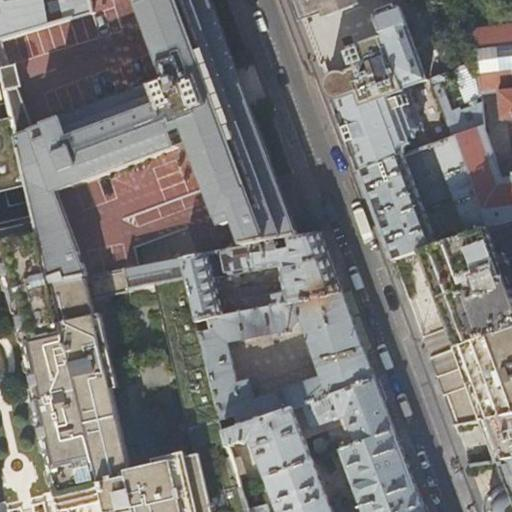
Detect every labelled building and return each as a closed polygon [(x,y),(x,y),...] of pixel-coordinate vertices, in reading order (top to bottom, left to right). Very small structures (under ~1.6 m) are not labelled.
[(60,0),(66,20),(93,11),(90,0),(0,0),(0,39),(52,24),(46,0),(18,0),(5,3),(4,0),(60,0)] [(138,0),(141,6),(142,5),(169,92),(21,148),(30,185),(37,215),(53,285),(87,278),(57,192),(177,145),(172,132),(185,127),(223,224),(236,220),(246,247),(299,237),(285,201),(251,107),(211,0),(138,0)] [(296,0),(304,19),(332,9),(331,5),(343,0),(349,0),(351,2),(355,0),(296,0)] [(454,137),(432,78),(455,70),(432,6),(429,0),(423,0),(379,17),(382,23),(391,27),(393,34),(386,36),(370,42),(377,62),(358,69),(327,80),(346,129),(361,172),(454,137)] [(393,34),(391,27),(382,23),(386,36),(393,34)] [(511,24),(474,29),(478,62),(481,94),(499,92),(502,121),(511,119),(511,178),(503,180),(484,126),(459,136),(490,228),(511,220),(511,24)] [(377,62),(370,42),(351,49),(358,69),(377,62)] [(481,94),(478,62),(455,70),(464,95),(464,97),(463,99),(459,101),(462,108),(482,100),(481,94)] [(464,95),(455,70),(432,78),(454,137),(459,136),(484,126),(482,100),(462,108),(459,101),(463,99),(464,97),(464,95)] [(0,192),(30,185),(21,148),(14,117),(0,120),(0,192)] [(454,137),(361,172),(378,216),(394,260),(422,251),(438,245),(427,215),(433,213),(431,206),(455,197),(469,235),(490,228),(459,136),(454,137)] [(511,220),(490,228),(469,235),(457,239),(449,241),(438,245),(422,251),(438,293),(459,348),(511,329),(511,292),(511,293),(511,292),(511,269),(508,260),(511,258),(511,220)] [(447,234),(449,241),(457,239),(455,232),(447,234)] [(199,321),(344,292),(331,257),(322,233),(299,237),(246,247),(184,259),(188,276),(199,321)] [(128,270),(127,271),(130,289),(157,283),(188,276),(184,259),(183,258),(128,270)] [(87,278),(53,285),(106,511),(250,511),(230,447),(227,433),(224,421),(199,321),(188,276),(157,283),(196,455),(132,470),(110,371),(115,370),(104,323),(99,324),(93,300),(131,291),(130,289),(127,271),(87,278)] [(236,417),(239,428),(294,409),(304,405),(377,379),(359,331),(344,292),(199,321),(224,421),(236,417)] [(485,421),(511,415),(511,329),(459,348),(466,367),(466,369),(470,379),(472,385),(473,386),(485,421)] [(340,444),(342,450),(396,430),(385,402),(377,379),(304,405),(313,429),(347,416),(355,439),(340,444)] [(314,461),(294,409),(239,428),(227,433),(230,447),(247,441),(254,443),(267,478),(314,461)] [(500,461),(511,459),(511,415),(485,421),(495,448),(500,461)] [(425,511),(410,470),(396,430),(342,450),(363,505),(345,511),(425,511)] [(511,511),(511,459),(500,461),(511,490),(511,491),(500,495),(492,500),(490,502),(488,505),(487,511),(511,511)] [(334,511),(315,461),(314,461),(267,478),(279,511),(334,511)]
